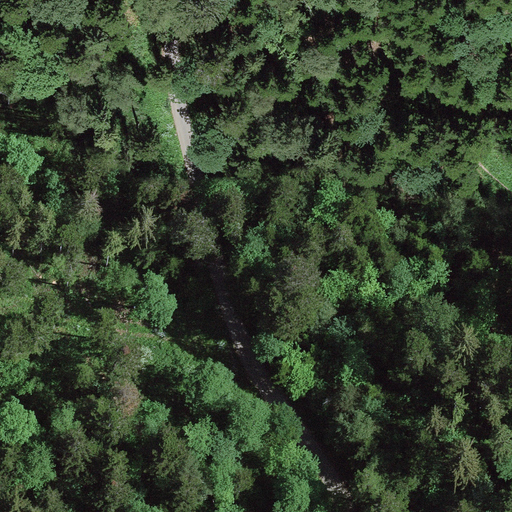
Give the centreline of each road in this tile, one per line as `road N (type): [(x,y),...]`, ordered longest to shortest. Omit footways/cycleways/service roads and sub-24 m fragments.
road 1 (unclassified): [(348,511),(233,322),(188,151),(166,0)]
road 2 (track): [(205,212),(265,69),(312,0)]
